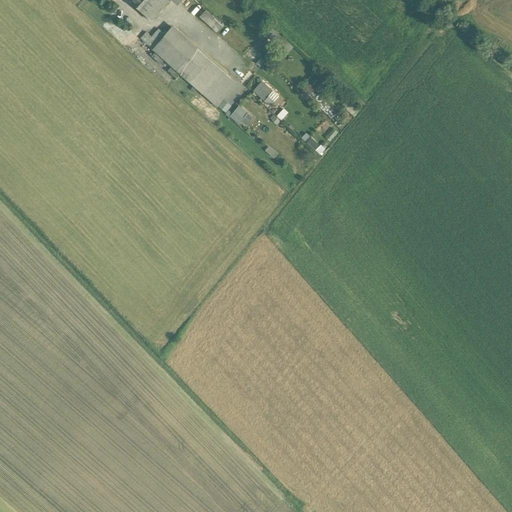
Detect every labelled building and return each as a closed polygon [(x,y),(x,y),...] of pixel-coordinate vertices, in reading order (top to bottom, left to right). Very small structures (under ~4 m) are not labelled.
[(161,7),(153,0),(132,0),(131,1),(150,19),(161,7)] [(217,20),(206,11),(201,16),(217,31),(224,24),(219,20),(217,20)] [(145,33),(141,38),(216,106),(236,84),(173,27),(166,35),(158,29),(150,38),(145,33)] [(273,90),(262,81),(253,91),(264,101),(273,90)] [(234,117),(246,126),(253,118),(241,108),(234,117)] [(306,144),(320,155),(325,148),(311,137),(306,144)]
